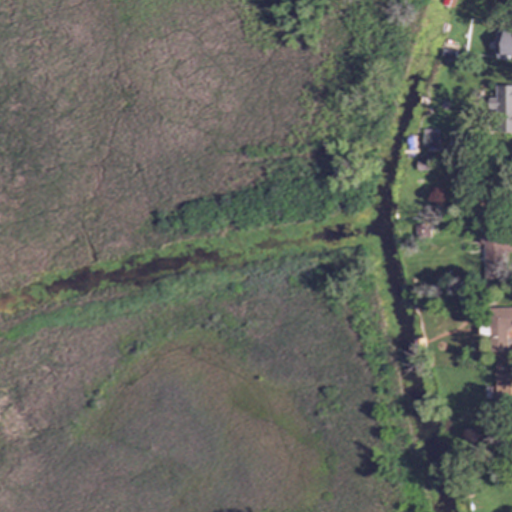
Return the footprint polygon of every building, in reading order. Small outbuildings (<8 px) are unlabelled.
[(511,34),(505,34),(503,48),(498,48),(497,60),(508,61),(508,57),(511,57),(511,34)] [(511,85),(499,86),(500,133),(511,132),(511,85)] [(421,135),(421,148),(437,148),(437,135),(421,135)] [(414,225),(414,240),(428,240),(428,225),(414,225)] [(485,279),(506,278),(505,253),(511,252),(511,229),(483,230),(485,279)] [(511,308),(491,309),(492,352),(509,351),(509,328),(511,328),(511,308)] [(496,402),(511,402),(511,372),(511,373),(511,363),(497,363),(496,402)]
